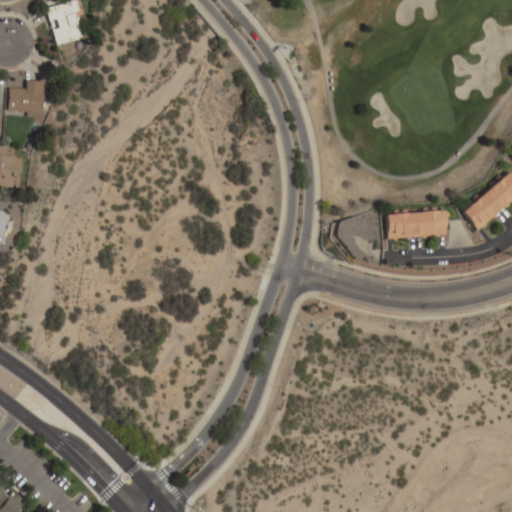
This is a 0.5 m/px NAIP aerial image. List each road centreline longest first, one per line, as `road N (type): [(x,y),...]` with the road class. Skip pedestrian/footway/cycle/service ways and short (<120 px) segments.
road 1 (tertiary): [(168,511),(243,423),(296,271),(308,208),(305,132),(274,60),(238,19)]
road 2 (tertiary): [(229,35),(260,77),(285,147),(290,209),(279,265),(237,385),(207,429),(125,511)]
road 3 (residential): [(279,265),(385,296),(425,299),(511,281)]
road 4 (secondary): [(171,511),(89,427),(0,358)]
road 5 (secondary): [(0,400),(125,511)]
